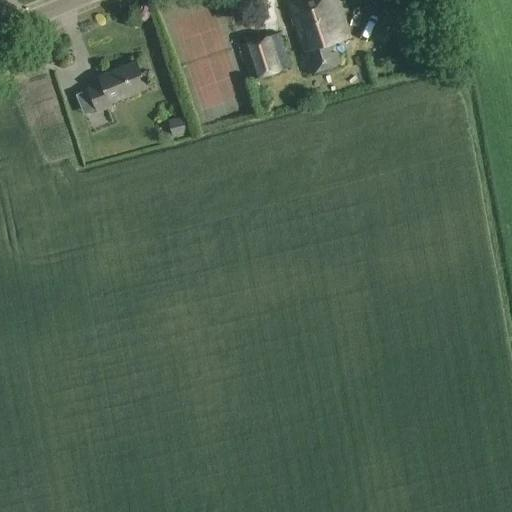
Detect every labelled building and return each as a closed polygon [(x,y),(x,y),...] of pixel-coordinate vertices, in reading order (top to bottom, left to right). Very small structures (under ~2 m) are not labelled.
[(352,39),(338,0),(296,0),(286,3),(309,75),(341,64),(335,44),(352,39)] [(131,16),(159,113),(206,100),(179,3),(131,16)] [(251,82),(292,68),(281,33),(240,47),(251,82)] [(99,113),(112,108),(110,103),(147,88),(137,64),(99,79),(102,85),(89,90),(99,113)] [(52,122),(64,117),(53,94),(42,99),(52,122)] [(174,138),(187,135),(183,118),(170,121),(174,138)]
